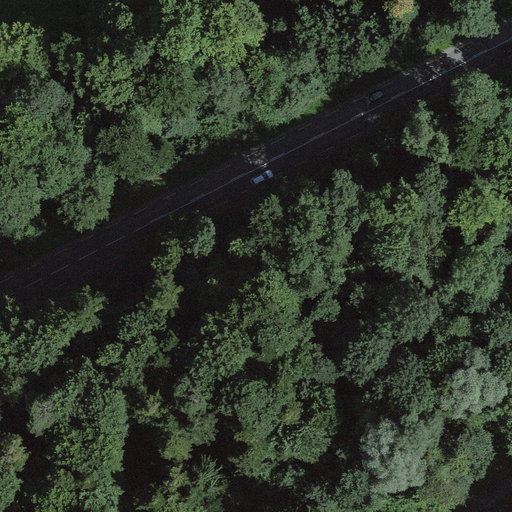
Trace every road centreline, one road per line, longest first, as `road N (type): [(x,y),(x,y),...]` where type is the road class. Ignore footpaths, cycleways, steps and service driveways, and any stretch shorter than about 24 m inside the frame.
road 1 (secondary): [(0,300),(511,37)]
road 2 (track): [(0,59),(329,0)]
